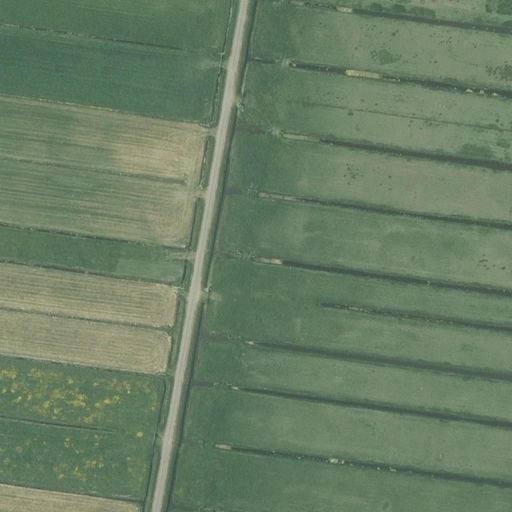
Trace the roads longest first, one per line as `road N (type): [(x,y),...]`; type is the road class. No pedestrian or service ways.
road 1 (unclassified): [(155,511),(244,0)]
road 2 (track): [(226,100),(277,107),(254,173),(200,511)]
